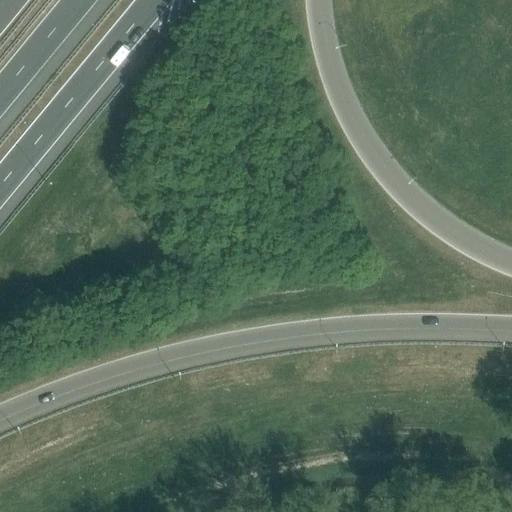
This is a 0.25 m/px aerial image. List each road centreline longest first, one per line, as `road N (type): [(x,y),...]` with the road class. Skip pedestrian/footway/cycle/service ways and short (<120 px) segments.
road 1 (motorway): [(0,412),(129,364),(231,339),(350,324),(511,323)]
road 2 (motorway): [(511,264),(424,212),(387,174),(336,90),(317,0)]
road 3 (motorway): [(0,191),(160,0)]
road 4 (motorway): [(0,98),(81,0)]
